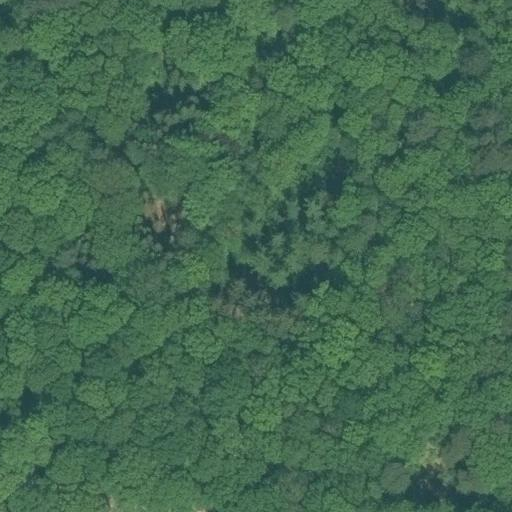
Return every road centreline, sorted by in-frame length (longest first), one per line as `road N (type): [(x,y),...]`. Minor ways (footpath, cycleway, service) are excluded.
road 1 (unclassified): [(165,511),(0,480)]
road 2 (track): [(251,390),(261,511)]
